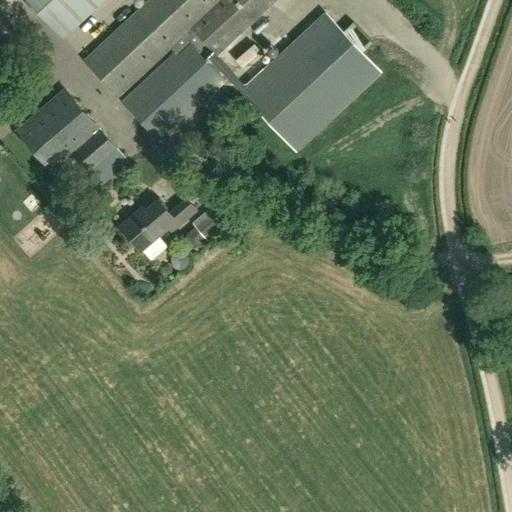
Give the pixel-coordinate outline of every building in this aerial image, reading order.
[(123,101),(160,142),(226,81),(202,55),(210,48),(217,55),(276,0),(149,0),(85,60),(118,96),(171,48),(176,52),(123,101)] [(296,153),(382,73),(325,11),(239,91),(296,153)] [(72,153),(100,186),(128,162),(66,89),(18,130),(51,170),(72,153)] [(139,211),(121,226),(141,250),(169,228),(172,232),(196,211),(187,200),(170,214),(159,200),(142,214),(139,211)] [(197,245),(205,238),(208,241),(230,223),(215,204),(192,223),(196,227),(187,234),(186,239),(191,245),(197,245)]
